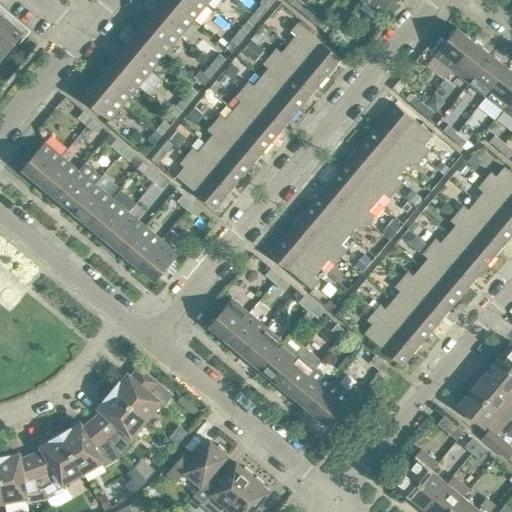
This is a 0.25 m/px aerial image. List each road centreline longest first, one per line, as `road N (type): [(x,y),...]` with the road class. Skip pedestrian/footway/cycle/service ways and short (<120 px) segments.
road 1 (residential): [(153,337),(432,0)]
road 2 (residential): [(336,507),(511,291)]
road 3 (residential): [(336,507),(153,337)]
road 4 (residential): [(124,319),(0,215)]
road 5 (residential): [(0,409),(37,400),(66,380),(124,319)]
road 6 (residential): [(0,135),(81,42)]
